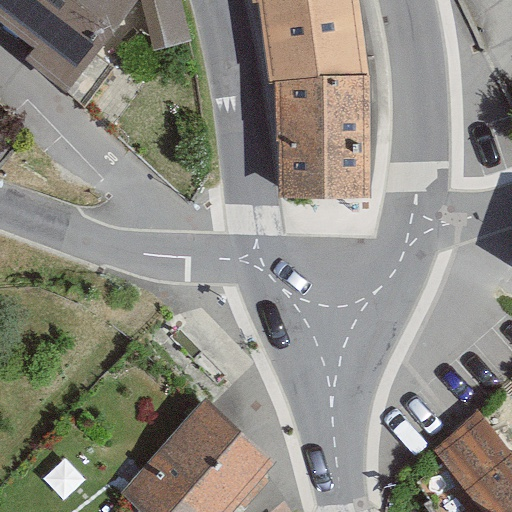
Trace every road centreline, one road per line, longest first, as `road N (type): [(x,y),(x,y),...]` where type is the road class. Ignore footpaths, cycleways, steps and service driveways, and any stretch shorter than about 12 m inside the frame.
road 1 (tertiary): [(263,269),(218,0)]
road 2 (residential): [(171,255),(124,181),(0,68)]
road 3 (tertiary): [(408,0),(421,60),(422,129),(410,236)]
road 4 (residential): [(0,201),(171,255)]
road 5 (tertiary): [(343,511),(329,433),(334,337)]
road 6 (tertiary): [(410,236),(395,271),(334,337)]
